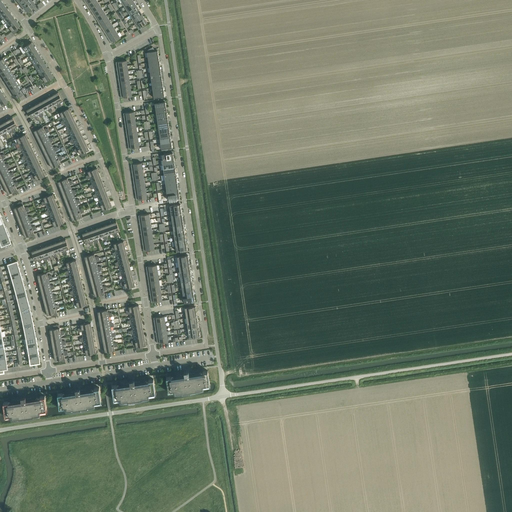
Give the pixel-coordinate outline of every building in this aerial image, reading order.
[(96,0),(93,0),(87,4),(90,9),(99,3),(96,0)] [(32,1),(24,8),(27,12),(28,11),(29,11),(32,9),(31,9),(35,5),(32,1)] [(134,1),(125,7),(127,11),(137,5),(134,1)] [(99,3),(90,9),(92,13),(102,7),(99,3)] [(137,5),(127,11),(130,15),(139,10),(137,5)] [(102,7),(92,13),(95,17),(104,12),(102,7)] [(7,9),(0,14),(0,16),(2,19),(10,13),(7,9)] [(139,10),(130,15),(133,20),(142,14),(139,10)] [(104,12),(95,17),(98,22),(107,16),(104,12)] [(10,13),(2,19),(5,23),(13,17),(10,13)] [(142,14),(133,20),(135,24),(145,18),(142,14)] [(107,16),(98,22),(101,26),(110,20),(107,16)] [(13,17),(5,23),(8,27),(17,21),(16,21),(13,17),(14,17),(13,17)] [(145,18),(135,24),(139,30),(142,28),(141,27),(147,23),(145,18)] [(110,20),(101,26),(103,30),(112,25),(110,20)] [(17,21),(8,27),(13,34),(18,30),(16,28),(20,25),(19,25),(16,21),(17,21)] [(112,25),(103,30),(106,35),(115,29),(112,25)] [(115,29),(106,35),(109,39),(118,33),(115,29)] [(118,33),(109,39),(112,45),(115,42),(115,41),(121,38),(118,33)] [(21,45),(25,52),(34,47),(31,42),(28,44),(26,42),(21,45)] [(34,47),(25,52),(28,56),(37,51),(34,47)] [(147,52),(148,58),(159,56),(158,51),(154,51),(154,50),(155,50),(153,47),(147,50),(147,52)] [(37,51),(28,56),(31,61),(40,55),(39,55),(37,51)] [(40,55),(31,61),(34,65),(42,60),(42,59),(42,60),(39,56),(40,55)] [(42,60),(34,65),(36,69),(45,64),(42,60)] [(5,63),(0,66),(0,72),(8,67),(5,63)] [(45,64),(36,69),(39,74),(48,68),(47,68),(45,64)] [(8,67),(0,72),(2,76),(2,77),(11,71),(8,67)] [(48,68),(39,74),(42,78),(50,73),(50,72),(48,68)] [(11,71),(2,77),(3,77),(5,81),(14,76),(11,71)] [(50,73),(42,78),(45,82),(53,77),(50,73),(51,73),(50,73)] [(14,76),(5,81),(8,85),(16,80),(14,76)] [(16,80),(8,85),(11,89),(10,90),(19,84),(16,80)] [(19,84),(10,90),(11,90),(13,94),(22,88),(19,84)] [(22,88),(13,94),(16,98),(17,98),(25,93),(22,88)] [(58,92),(53,95),(60,107),(62,106),(61,103),(60,103),(63,101),(58,92)] [(53,95),(49,97),(54,106),(56,105),(57,106),(59,108),(60,107),(53,95)] [(49,97),(45,100),(51,112),(53,111),(52,108),(51,108),(54,106),(49,97)] [(5,98),(0,101),(0,107),(8,102),(5,98)] [(45,100),(40,102),(45,111),(48,110),(48,111),(50,113),(51,112),(45,100)] [(40,102),(36,105),(42,117),(44,116),(43,113),(42,113),(45,111),(40,102)] [(36,105),(31,107),(36,116),(39,115),(39,116),(41,118),(42,117),(36,105)] [(36,116),(31,107),(27,110),(31,119),(34,117),(35,118),(36,120),(38,119),(36,116)] [(59,119),(63,118),(62,117),(71,113),(69,108),(60,113),(61,116),(59,118),(59,119)] [(61,122),(61,124),(74,118),(71,113),(62,117),(63,118),(64,120),(63,121),(61,122)] [(13,118),(8,120),(15,132),(16,131),(15,129),(15,128),(18,126),(13,118)] [(74,118),(61,124),(62,125),(65,124),(66,124),(67,127),(76,122),(74,118)] [(8,120),(4,123),(9,131),(11,130),(12,131),(13,133),(15,132),(8,120)] [(65,131),(66,133),(78,127),(76,122),(67,127),(68,129),(67,130),(65,131)] [(4,123),(0,124),(0,126),(6,137),(7,136),(6,134),(6,133),(9,131),(4,123)] [(34,131),(36,136),(49,130),(48,128),(45,129),(44,129),(43,127),(34,131)] [(78,127),(66,133),(67,134),(69,134),(70,133),(71,136),(80,131),(78,127)] [(49,130),(36,136),(39,140),(48,136),(46,133),(47,133),(49,131),(49,130)] [(70,141),(70,142),(83,136),(80,131),(71,136),(73,138),(72,139),(70,141)] [(16,145),(19,144),(19,143),(28,139),(26,134),(17,139),(18,141),(17,142),(15,143),(16,145)] [(48,136),(39,140),(41,145),(53,139),(52,138),(50,138),(49,139),(48,136)] [(83,136),(70,142),(71,143),(74,143),(75,142),(76,145),(85,141),(83,136)] [(17,148),(18,150),(30,144),(28,139),(19,143),(19,144),(20,146),(19,146),(17,148)] [(53,139),(41,145),(43,150),(52,145),(51,143),(52,142),(54,141),(53,139)] [(74,150),(75,151),(87,145),(85,141),(76,145),(77,148),(76,148),(74,150)] [(171,142),(161,144),(162,151),(168,150),(168,148),(172,148),(171,142)] [(30,144),(18,150),(19,151),(21,150),(22,150),(23,153),(32,148),(30,144)] [(52,145),(43,150),(45,154),(57,148),(57,147),(54,147),(53,148),(52,145)] [(87,145),(75,151),(76,153),(78,152),(79,152),(82,157),(87,155),(86,152),(89,150),(87,145)] [(22,157),(22,159),(35,153),(32,148),(23,153),(25,155),(24,156),(22,157)] [(57,148),(45,154),(47,159),(56,154),(55,152),(56,151),(58,150),(57,148)] [(35,153),(22,159),(23,160),(26,160),(26,159),(28,162),(37,157),(35,153)] [(56,154),(47,159),(50,163),(62,157),(61,156),(59,157),(58,157),(56,154)] [(26,166),(27,168),(39,162),(37,157),(28,162),(29,164),(28,165),(26,166)] [(62,157),(50,163),(52,168),(61,164),(60,161),(61,160),(63,159),(62,157)] [(39,162),(27,168),(27,169),(30,169),(31,168),(32,171),(41,167),(39,162)] [(9,165),(0,169),(0,175),(8,171),(7,168),(8,168),(10,166),(9,165)] [(86,176),(86,178),(99,173),(97,168),(93,169),(92,166),(87,168),(89,174),(88,175),(86,176)] [(30,176),(31,177),(43,171),(41,167),(32,171),(33,174),(32,174),(30,176)] [(8,171),(0,175),(0,176),(1,180),(14,174),(13,173),(10,173),(10,174),(8,171)] [(43,171),(31,177),(32,179),(34,178),(35,178),(37,180),(46,176),(43,171)] [(99,173),(86,178),(87,179),(90,179),(92,181),(101,178),(99,173)] [(14,174),(1,180),(4,185),(13,180),(11,178),(12,177),(14,176),(14,174)] [(58,182),(60,187),(73,182),(72,180),(69,181),(68,181),(67,178),(58,182)] [(89,186),(90,187),(103,182),(101,178),(92,181),(93,184),(92,184),(89,186)] [(13,180),(4,185),(6,189),(18,183),(17,182),(15,182),(14,183),(13,180)] [(73,182),(60,187),(62,192),(71,188),(70,185),(71,185),(73,183),(73,182)] [(103,182),(90,187),(91,189),(93,188),(94,188),(95,191),(105,187),(103,182)] [(18,183),(6,189),(8,194),(12,192),(13,195),(19,193),(16,187),(17,186),(19,185),(18,183)] [(93,195),(94,197),(106,192),(105,187),(95,191),(96,194),(95,194),(93,195)] [(71,188),(62,192),(63,196),(76,191),(76,190),(73,190),(72,191),(71,188)] [(76,191),(63,196),(65,201),(75,197),(74,195),(75,194),(77,193),(76,191)] [(106,192),(94,197),(94,198),(97,198),(98,198),(99,200),(108,197),(106,192)] [(42,202),(42,204),(55,199),(53,194),(44,198),(45,201),(44,201),(42,202)] [(75,197),(65,201),(67,206),(80,201),(79,199),(77,200),(76,200),(75,197)] [(97,205),(97,206),(110,202),(108,197),(99,200),(100,203),(99,203),(97,205)] [(55,199),(42,204),(43,205),(45,205),(46,205),(47,207),(57,204),(55,199)] [(80,201),(67,206),(69,211),(78,207),(77,204),(78,204),(80,202),(80,201)] [(14,208),(16,213),(29,208),(28,207),(25,207),(24,208),(22,202),(16,204),(18,207),(14,208)] [(110,202),(97,206),(98,208),(100,208),(101,207),(104,213),(109,211),(108,208),(112,206),(110,202)] [(45,212),(46,213),(58,209),(57,204),(47,207),(48,210),(47,210),(45,212)] [(78,207),(69,211),(71,215),(83,210),(83,209),(80,209),(79,210),(78,207)] [(29,208),(16,213),(18,218),(27,215),(26,212),(27,211),(29,210),(29,208)] [(58,209),(46,213),(46,215),(49,214),(50,214),(51,217),(60,213),(58,209)] [(83,210),(71,215),(73,220),(82,217),(81,214),(82,213),(84,212),(83,210)] [(49,221),(49,223),(62,218),(60,213),(51,217),(52,220),(51,220),(49,221)] [(27,215),(18,218),(19,223),(32,218),(32,217),(29,217),(28,217),(27,215)] [(32,218),(19,223),(21,228),(31,224),(30,221),(31,221),(33,220),(32,218)] [(62,218),(49,223),(50,224),(53,224),(55,227),(64,223),(62,218)] [(117,222),(111,224),(116,236),(117,236),(117,233),(117,232),(120,231),(117,222)] [(31,224),(21,228),(23,232),(36,228),(35,226),(33,226),(32,227),(31,224)] [(111,224),(107,225),(110,235),(113,234),(113,235),(114,237),(116,236),(111,224)] [(107,225),(102,227),(106,240),(108,239),(108,237),(107,236),(110,235),(107,225)] [(102,227),(97,229),(100,238),(103,237),(103,238),(105,240),(106,240),(102,227)] [(36,228),(23,232),(25,237),(29,236),(30,239),(35,237),(33,231),(34,231),(36,229),(36,228)] [(97,229),(92,230),(97,243),(98,243),(98,240),(98,239),(100,238),(97,229)] [(92,230),(87,232),(91,241),(93,240),(94,241),(95,244),(97,243),(92,230)] [(82,234),(86,243),(89,242),(89,243),(90,245),(92,245),(91,241),(87,232),(82,234)] [(8,233),(0,235),(0,240),(0,241),(9,237),(7,233),(8,233)] [(9,237),(0,241),(2,245),(2,246),(11,243),(11,242),(9,238),(9,237)] [(66,239),(61,241),(65,254),(67,254),(66,251),(66,250),(69,249),(66,239)] [(61,241),(56,243),(59,252),(62,251),(62,252),(64,255),(65,254),(61,241)] [(112,250),(115,249),(125,246),(124,241),(114,244),(115,247),(114,247),(111,248),(112,250)] [(56,243),(51,245),(56,257),(57,257),(57,254),(57,253),(59,252),(56,243)] [(51,245),(46,246),(50,256),(52,255),(53,256),(54,258),(56,257),(51,245)] [(46,246),(42,248),(46,261),(48,260),(47,258),(47,257),(50,256),(46,246)] [(113,253),(113,255),(126,251),(125,246),(115,249),(116,252),(115,252),(113,253)] [(42,248),(37,250),(40,259),(43,258),(43,259),(45,261),(46,261),(42,248)] [(32,251),(35,261),(38,260),(38,261),(40,263),(41,262),(40,259),(37,250),(32,251)] [(115,263),(116,265),(129,261),(127,256),(118,259),(118,262),(115,263)] [(99,258),(86,262),(87,267),(97,264),(96,261),(97,261),(100,260),(99,258)] [(64,269),(68,268),(77,265),(76,260),(66,263),(67,266),(66,266),(64,267),(64,269)] [(65,272),(65,274),(79,270),(77,265),(68,268),(68,271),(67,271),(65,272)] [(118,273),(118,274),(131,271),(130,266),(120,269),(121,271),(120,272),(118,273)] [(102,268),(88,272),(90,277),(99,274),(99,271),(100,271),(102,270),(102,268)] [(67,282),(68,283),(81,280),(80,275),(70,278),(71,280),(70,281),(67,282)] [(120,283),(121,284),(134,281),(133,276),(123,279),(124,281),(123,282),(120,283)] [(52,277),(39,280),(40,285),(50,283),(49,280),(50,280),(52,279),(52,277)] [(104,278),(91,281),(92,286),(102,284),(101,281),(102,281),(105,280),(104,278)] [(134,281),(121,284),(121,286),(124,286),(125,286),(126,292),(132,290),(131,287),(135,286),(134,281)] [(70,292),(70,293),(84,290),(82,285),(73,288),(73,290),(72,291),(70,292)] [(54,287),(41,290),(42,295),(52,293),(51,290),(52,290),(55,288),(54,287)] [(107,288),(94,291),(95,297),(105,294),(104,291),(105,291),(107,289),(107,288)] [(72,302),(73,303),(86,300),(85,295),(75,297),(76,300),(75,300),(72,302)] [(57,297),(43,300),(45,305),(54,303),(54,300),(55,299),(57,298),(57,297)] [(126,311),(126,313),(140,310),(139,305),(135,306),(134,302),(128,303),(129,310),(128,310),(126,311)] [(59,307),(46,310),(47,315),(51,314),(52,317),(58,316),(56,310),(57,309),(60,308),(59,307)] [(50,330),(51,335),(64,333),(64,331),(61,331),(60,331),(59,325),(53,326),(54,329),(50,330)] [(145,340),(132,343),(132,344),(135,344),(136,344),(137,351),(143,350),(142,346),(146,346),(145,340)] [(68,353),(54,355),(55,360),(59,360),(59,363),(65,362),(64,356),(65,355),(68,354),(68,353)] [(166,377),(168,390),(169,390),(175,389),(176,391),(182,390),(183,391),(197,389),(197,388),(204,387),(203,385),(210,384),(208,371),(203,372),(190,374),(189,370),(184,371),(185,375),(172,377),(172,376),(166,377)] [(112,386),(114,398),(114,399),(121,398),(121,400),(128,399),(143,397),(142,396),(149,395),(149,393),(156,392),(154,379),(148,380),(135,382),(135,378),(130,379),(131,383),(118,385),(112,386)] [(58,394),(60,407),(67,406),(67,408),(74,407),(74,408),(88,406),(88,405),(95,404),(95,402),(101,401),(99,388),(94,388),(94,389),(81,391),(80,387),(76,388),(76,392),(63,394),(63,393),(58,394)] [(4,402),(6,415),(6,416),(12,415),(13,417),(19,416),(20,416),(34,414),(34,413),(41,412),(40,410),(47,409),(45,396),(40,397),(27,399),(26,395),(21,396),(22,400),(9,402),(4,402)]
